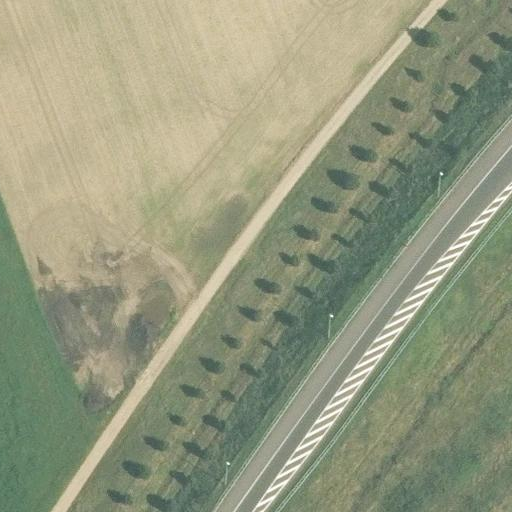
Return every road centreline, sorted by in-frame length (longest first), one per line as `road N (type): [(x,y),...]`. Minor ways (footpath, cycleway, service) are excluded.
road 1 (track): [(439,0),(272,201),(54,511)]
road 2 (motorway): [(511,168),(392,308),(244,511)]
